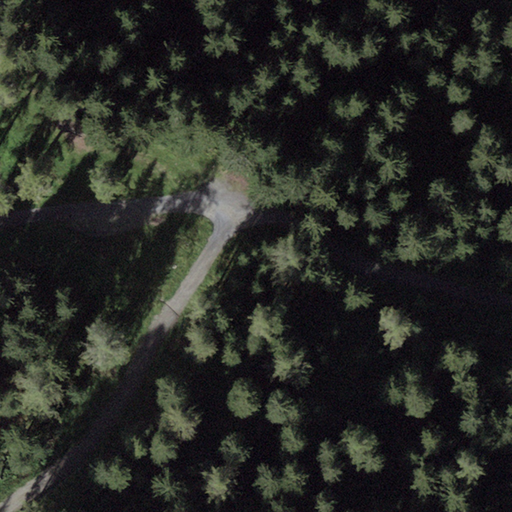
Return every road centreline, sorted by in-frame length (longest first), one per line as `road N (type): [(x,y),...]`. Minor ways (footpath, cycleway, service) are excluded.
road 1 (track): [(232,208),(225,233),(110,423),(0,510)]
road 2 (track): [(232,208),(326,228),(394,257),(511,289)]
road 3 (track): [(0,224),(213,191),(232,208)]
